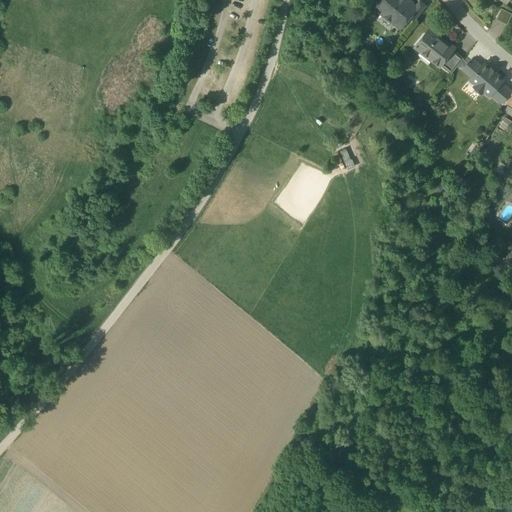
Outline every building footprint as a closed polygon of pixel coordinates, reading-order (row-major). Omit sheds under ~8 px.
[(382,19),(389,24),(391,22),(394,24),(398,18),(405,23),(409,18),(408,17),(416,7),(405,0),(404,0),(380,0),(376,6),(383,12),(381,14),(384,16),(382,19)] [(409,18),(414,22),(426,7),(420,2),(416,7),(408,17),(409,18)] [(496,20),(507,25),(511,14),(501,9),(496,20)] [(420,52),(439,67),(441,66),(451,52),(452,51),(445,45),(445,41),(442,38),(438,39),(430,33),(427,38),(422,38),(420,41),(421,45),(424,48),(420,52)] [(441,66),(451,74),(462,60),(451,52),(441,66)] [(483,92),(489,97),(490,96),(501,83),(503,80),(496,74),(497,73),(491,69),(490,70),(483,64),(481,67),(474,61),(470,65),(468,63),(462,70),(471,78),(469,80),(475,86),(473,88),(481,94),(483,92)] [(502,101),(504,103),(510,96),(511,93),(511,92),(501,83),(490,96),(500,104),(502,101)] [(508,131),(511,123),(511,121),(505,117),(500,126),(508,131)] [(347,169),(354,166),(347,149),(340,152),(347,169)]
